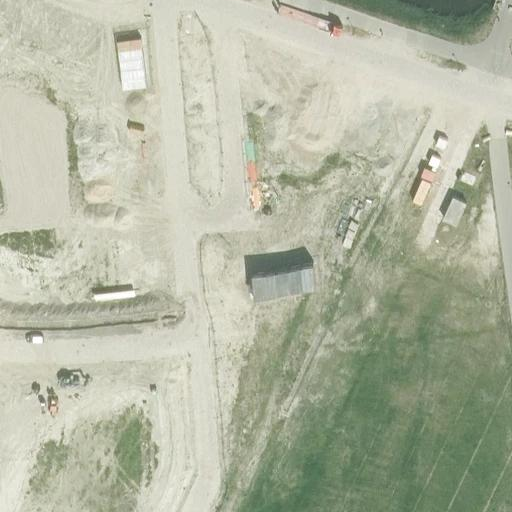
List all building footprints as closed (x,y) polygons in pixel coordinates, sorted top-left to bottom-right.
[(6,0),(0,20),(0,34),(16,40),(29,0),(6,0)] [(44,36),(37,55),(47,58),(50,47),(71,53),(84,15),(62,8),(52,39),(44,36)] [(84,15),(71,53),(93,61),(89,72),(101,76),(107,57),(96,53),(105,23),(84,15)] [(377,122),(267,84),(278,230),(334,250),(377,122)] [(152,98),(107,101),(110,130),(155,126),(152,98)] [(122,170),(102,171),(104,183),(114,182),(118,204),(156,199),(155,179),(123,180),(122,170)] [(439,216),(440,216),(452,221),(461,200),(449,194),(439,216)] [(119,225),(105,227),(107,238),(129,236),(127,224),(159,221),(156,199),(118,204),(119,225)] [(62,271),(41,271),(42,311),(64,311),(64,279),(75,278),(75,258),(61,258),(62,271)] [(23,259),(11,259),(11,279),(20,279),(21,312),(42,311),(41,271),(23,271),(23,259)] [(165,261),(101,267),(103,299),(119,299),(121,315),(169,310),(165,261)] [(73,375),(51,376),(52,416),(75,415),(76,427),(88,426),(87,406),(75,407),(73,375)] [(29,409),(17,409),(18,429),(30,429),(29,417),(52,416),(51,376),(28,377),(29,409)] [(138,473),(129,492),(165,509),(174,489),(151,479),(156,468),(138,459),(133,470),(138,473)] [(0,467),(0,492),(25,502),(33,481),(44,485),(49,474),(30,467),(26,478),(0,467)] [(0,492),(0,511),(20,511),(25,502),(0,492)] [(114,510),(113,511),(163,511),(165,509),(129,492),(120,511),(114,510)]
